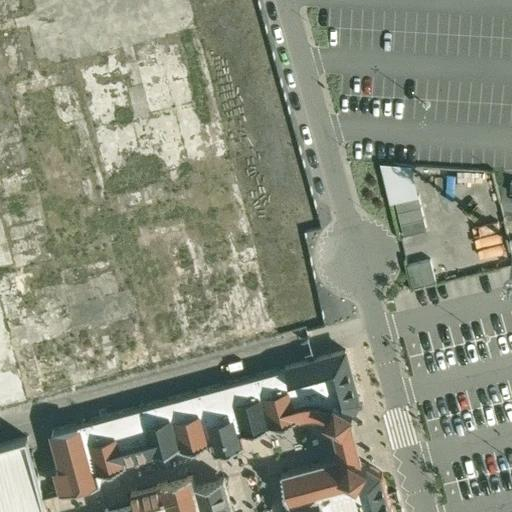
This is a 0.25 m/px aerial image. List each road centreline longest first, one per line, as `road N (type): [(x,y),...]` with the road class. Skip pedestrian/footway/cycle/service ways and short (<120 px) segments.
road 1 (residential): [(353,233),(285,0)]
road 2 (residential): [(424,511),(363,281)]
